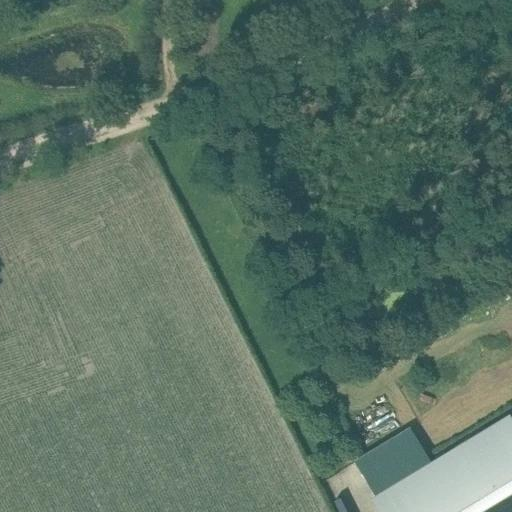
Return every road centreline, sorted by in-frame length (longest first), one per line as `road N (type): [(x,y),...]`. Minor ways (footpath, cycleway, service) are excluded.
road 1 (unclassified): [(155,109),(277,68),(417,0)]
road 2 (track): [(0,161),(155,109)]
